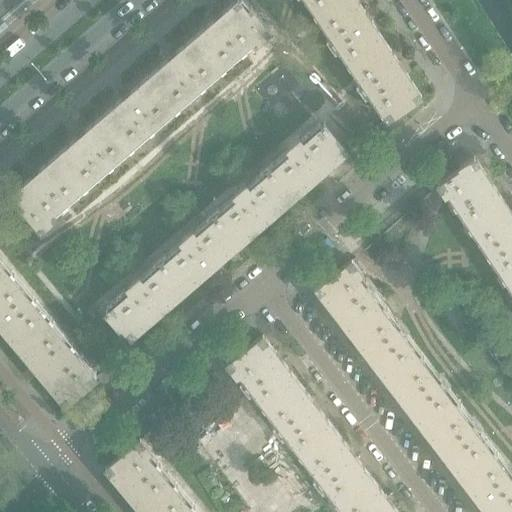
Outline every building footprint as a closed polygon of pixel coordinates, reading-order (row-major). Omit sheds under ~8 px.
[(269,30),(250,8),(247,11),(237,0),(236,0),(195,36),(221,66),(252,39),(255,43),(269,30)] [(339,0),(309,0),(319,14),(339,0)] [(385,42),(368,17),(356,0),(339,0),(319,14),(352,64),(385,42)] [(221,66),(195,36),(149,76),(174,105),(221,66)] [(420,95),(404,71),(385,42),(352,64),(387,117),(420,95)] [(174,105),(149,76),(104,114),(111,124),(129,144),(174,105)] [(83,184),(129,144),(111,124),(104,114),(57,155),(83,184)] [(323,172),(322,170),(346,149),(324,124),(302,142),(299,139),(288,148),(291,152),(270,170),(292,196),(315,176),(317,178),(323,172)] [(51,211),(83,184),(57,155),(14,191),(24,202),(21,205),(40,227),(55,215),(51,211)] [(504,203),(485,174),(474,157),(460,167),(461,168),(438,184),(445,193),(448,190),(472,225),(504,203)] [(269,216),(292,196),(270,170),(249,188),(246,185),(234,194),(238,198),(216,216),(238,242),(262,222),(263,223),(270,218),(269,216)] [(511,272),(511,214),(504,203),(472,225),(506,276),(511,272)] [(217,264),(215,262),(238,242),(216,216),(195,234),(192,231),(181,240),(184,244),(163,262),(185,288),(208,268),(210,269),(217,264)] [(381,307),(356,274),(360,272),(351,260),(316,287),(350,331),(381,307)] [(162,308),(185,288),(163,262),(142,280),(139,277),(127,286),(131,290),(106,311),(119,326),(121,324),(130,335),(155,314),(156,315),(163,310),(162,308)] [(0,281),(9,274),(0,263),(0,281)] [(48,320),(9,274),(0,281),(0,324),(18,346),(48,320)] [(418,355),(398,330),(381,307),(350,331),(387,379),(418,355)] [(95,377),(48,320),(18,346),(64,402),(95,377)] [(296,380),(278,356),(263,335),(227,362),(236,374),(240,371),(265,403),(296,380)] [(127,348),(117,336),(103,348),(114,360),(127,348)] [(455,404),(418,355),(387,379),(424,428),(455,404)] [(334,429),(313,401),(296,380),(265,403),(303,453),(334,429)] [(492,452),(471,426),(455,404),(424,428),(461,476),(492,452)] [(371,478),(361,464),(334,429),(303,453),(339,501),(371,478)] [(173,486),(145,453),(149,449),(140,438),(106,466),(143,511),(173,486)] [(511,511),(511,478),(492,452),(461,476),(487,511),(511,511)] [(397,511),(386,497),(371,478),(339,501),(347,511),(397,511)] [(194,511),(190,507),(173,486),(143,511),(194,511)]
